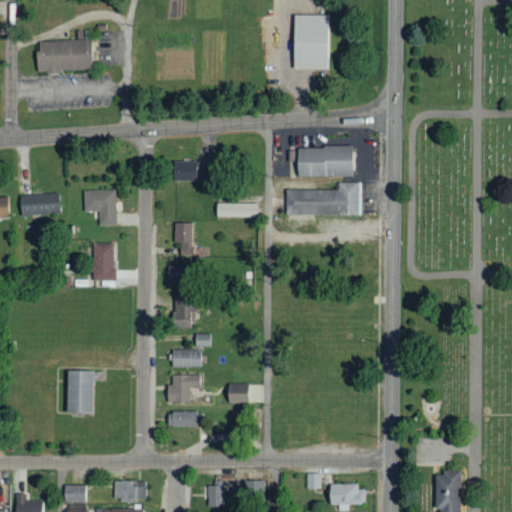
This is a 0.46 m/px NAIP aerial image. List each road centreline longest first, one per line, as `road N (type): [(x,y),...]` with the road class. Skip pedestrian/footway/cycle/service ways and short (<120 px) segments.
road 1 (tertiary): [(390,511),(396,0)]
road 2 (residential): [(391,461),(0,462)]
road 3 (residential): [(395,114),(12,140)]
road 4 (residential): [(142,460),(147,130)]
road 5 (residential): [(12,140),(12,0)]
